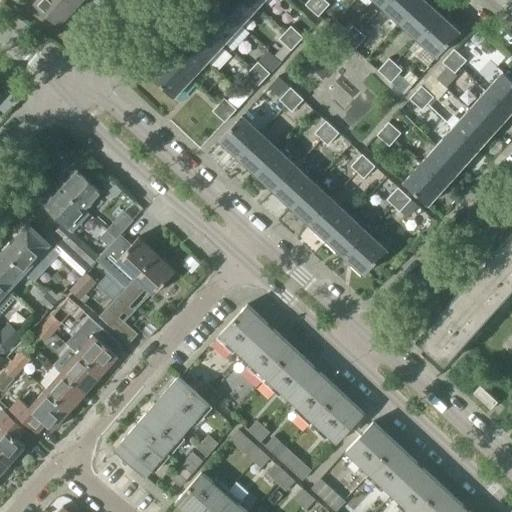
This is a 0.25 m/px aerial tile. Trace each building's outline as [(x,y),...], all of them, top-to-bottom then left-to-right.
[(77,6),(70,0),(35,0),(34,2),(59,25),(77,6)] [(257,6),(251,0),(217,0),(216,2),(241,24),(257,6)] [(311,11),(320,0),(309,0),(305,5),(311,11)] [(324,0),(320,0),(311,11),(317,17),(329,4),(324,0)] [(387,0),(382,6),(400,23),(420,0),(387,0)] [(424,0),(420,0),(400,23),(419,39),(441,15),(424,0)] [(200,20),(224,42),(241,24),(216,2),(200,20)] [(441,15),(419,39),(437,56),(459,32),(441,15)] [(224,42),(200,20),(183,38),(207,60),(224,42)] [(285,31),(298,43),(303,37),(291,25),(285,31)] [(347,45),(358,32),(352,27),(341,39),(347,45)] [(298,43),(285,31),(279,38),(292,50),(298,43)] [(358,32),(347,45),(354,50),(365,38),(358,32)] [(166,56),(190,78),(207,60),(183,38),(166,56)] [(448,56),(461,67),(467,60),(454,49),(448,56)] [(190,78),(166,56),(149,74),(174,97),(190,78)] [(461,67),(448,56),(443,61),(456,72),(461,67)] [(384,77),(395,66),(387,59),(377,71),(384,77)] [(252,68),(264,79),(270,73),(258,62),(252,68)] [(395,66),(384,77),(390,82),(400,71),(395,66)] [(264,79),(252,68),(246,74),(258,86),(264,79)] [(486,90),(511,112),(511,110),(511,79),(503,71),(486,90)] [(414,92),(426,102),(431,96),(419,86),(414,92)] [(285,105),(296,93),(291,88),(280,100),(285,105)] [(511,112),(486,90),(470,108),(494,130),(511,112)] [(426,102),(414,92),(408,98),(420,109),(426,102)] [(296,93),(285,105),(292,111),(303,100),(296,93)] [(218,104),(231,116),(236,109),(224,98),(218,104)] [(231,116),(218,104),(212,111),(225,122),(231,116)] [(494,130),(470,108),(453,126),(478,148),(494,130)] [(238,156),(260,132),(242,115),(220,140),(238,156)] [(322,138),(333,126),(326,121),(316,132),(322,138)] [(382,129),(393,139),(399,132),(388,122),(382,129)] [(333,126),(322,138),(328,144),(339,132),(333,126)] [(478,148),(453,126),(437,145),(461,167),(478,148)] [(393,139),(382,129),(376,135),(388,145),(393,139)] [(256,173),(278,149),(260,132),(238,156),(256,173)] [(461,167),(437,145),(420,163),(445,185),(461,167)] [(274,190),(296,166),(278,149),(256,173),(274,190)] [(358,172),(369,160),(362,153),(351,165),(358,172)] [(369,160),(358,172),(364,177),(375,165),(369,160)] [(445,185),(420,163),(404,181),(428,204),(445,185)] [(292,207),(314,182),(296,166),(274,190),(292,207)] [(61,187),(85,209),(102,191),(78,169),(61,187)] [(310,223),(332,199),(314,182),(292,207),(310,223)] [(85,209),(61,187),(44,206),(63,224),(55,232),(91,265),(99,256),(73,232),(90,214),(85,209)] [(394,206),(405,193),(398,187),(387,200),(394,206)] [(405,193),(394,206),(400,211),(411,199),(405,193)] [(328,240),(350,216),(332,199),(310,223),(328,240)] [(107,230),(116,238),(133,219),(124,211),(107,230)] [(346,257),(368,233),(350,216),(328,240),(346,257)] [(2,251),(24,271),(34,280),(59,253),(82,274),(91,265),(55,232),(47,242),(27,224),(10,243),(8,241),(1,249),(3,251),(2,251)] [(116,238),(107,230),(100,237),(109,245),(116,238)] [(368,233),(346,257),(364,274),(387,250),(368,233)] [(158,254),(139,236),(131,245),(122,237),(100,261),(127,286),(135,277),(157,254),(158,254)] [(463,287),(491,312),(511,288),(511,242),(507,238),(463,287)] [(24,271),(2,251),(0,253),(0,281),(8,289),(24,271)] [(157,254),(119,297),(126,306),(141,289),(148,295),(151,292),(153,295),(176,271),(157,254)] [(86,272),(70,289),(80,299),(97,281),(86,272)] [(0,281),(0,352),(2,355),(9,355),(26,337),(12,324),(4,332),(0,329),(0,319),(3,316),(0,313),(0,312),(16,296),(8,289),(0,281)] [(491,312),(463,287),(417,338),(445,364),(491,312)] [(47,291),(39,299),(50,309),(58,300),(47,291)] [(69,295),(59,305),(76,320),(85,309),(69,295)] [(337,442),(364,412),(247,303),(220,333),(337,442)] [(109,307),(101,316),(111,325),(119,315),(109,307)] [(52,313),(44,322),(54,332),(62,322),(52,313)] [(120,317),(112,326),(130,342),(138,333),(120,317)] [(44,322),(36,332),(46,341),(54,332),(44,322)] [(83,324),(74,333),(85,343),(76,353),(101,375),(118,355),(83,324)] [(76,353),(70,347),(54,365),(60,372),(85,393),(101,375),(76,353)] [(17,366),(26,374),(34,365),(25,357),(17,366)] [(26,374),(17,366),(9,375),(18,383),(26,374)] [(85,393),(60,372),(44,390),(68,412),(85,393)] [(179,375),(166,390),(197,416),(209,402),(206,399),(199,393),(179,376),(179,375)] [(208,383),(199,393),(206,399),(215,389),(208,383)] [(478,388),(472,395),(489,411),(491,409),(496,404),(478,388)] [(215,389),(206,399),(209,402),(213,404),(221,395),(215,389)] [(19,396),(9,406),(38,432),(45,424),(53,430),(68,412),(44,390),(30,406),(19,396)] [(197,416),(166,390),(153,404),(184,431),(197,416)] [(184,431),(153,404),(141,419),(171,446),(184,431)] [(0,425),(3,427),(0,430),(0,457),(8,465),(25,446),(16,438),(25,428),(5,410),(0,415),(0,425)] [(171,446),(141,419),(128,434),(159,460),(171,446)] [(345,450),(412,511),(472,511),(373,420),(345,450)] [(254,424),(245,433),(252,439),(260,430),(254,424)] [(260,430),(252,439),(258,445),(267,435),(260,430)] [(236,433),(227,443),(234,449),(243,439),(236,433)] [(159,460),(128,434),(115,448),(146,475),(159,460)] [(209,434),(203,440),(213,449),(219,443),(209,434)] [(243,439),(234,449),(240,455),(249,445),(243,439)] [(271,439),(263,449),(269,455),(278,445),(271,439)] [(203,440),(198,447),(207,456),(213,449),(203,440)] [(249,445),(240,455),(247,460),(256,451),(249,445)] [(278,445),(269,455),(276,460),(284,451),(278,445)] [(256,451),(247,460),(252,465),(261,456),(256,451)] [(284,451),(276,460),(282,466),(291,456),(284,451)] [(187,459),(197,468),(203,460),(194,452),(187,459)] [(261,456),(252,465),(259,471),(267,461),(261,456)] [(291,456),(282,466),(289,472),(297,462),(291,456)] [(0,474),(8,465),(0,457),(0,474)] [(187,459),(181,465),(191,474),(197,468),(187,459)] [(297,462),(289,472),(295,477),(303,468),(297,462)] [(181,465),(176,471),(186,480),(191,474),(181,465)] [(274,467),(265,476),(272,483),(281,473),(274,467)] [(303,468),(295,477),(301,482),(309,473),(303,468)] [(176,471),(171,477),(181,486),(186,480),(176,471)] [(187,511),(248,511),(202,471),(175,501),(187,511)] [(281,473),(272,483),(278,488),(287,478),(281,473)] [(287,478),(278,488),(284,493),(293,484),(287,478)] [(318,481),(310,490),(317,496),(325,487),(318,481)] [(325,487),(317,496),(323,502),(331,492),(325,487)] [(301,490),(292,500),(299,506),(307,496),(301,490)] [(331,492),(323,502),(329,507),(338,498),(331,492)] [(307,496),(299,506),(305,511),(314,502),(307,496)] [(338,498),(329,507),(334,511),(335,511),(344,503),(338,498)]
